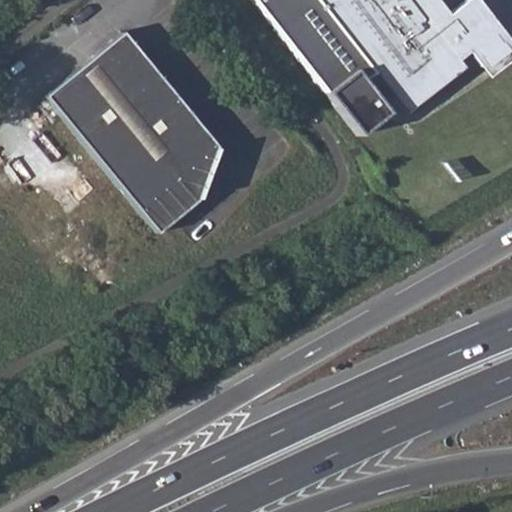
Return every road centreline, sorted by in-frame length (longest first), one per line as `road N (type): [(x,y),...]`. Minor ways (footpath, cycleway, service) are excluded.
road 1 (motorway): [(511,239),(32,511)]
road 2 (motorway): [(511,328),(111,511)]
road 3 (motorway): [(208,511),(511,375)]
road 4 (motorway): [(294,511),(437,467),(511,457)]
